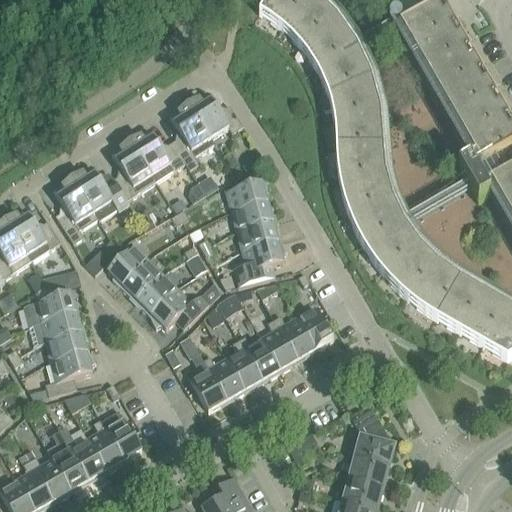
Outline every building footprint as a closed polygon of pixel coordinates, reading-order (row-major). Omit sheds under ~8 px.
[(269,0),(259,17),(270,24),(282,33),(291,41),(300,51),(308,61),(315,73),(321,84),(326,97),(330,108),(333,122),(335,134),(336,162),(337,172),(339,184),(344,207),(348,218),(351,225),(357,240),(369,260),(376,269),(390,287),(407,303),(416,310),(426,317),(507,364),(511,361),(511,311),(452,277),(445,272),(439,267),(425,254),(414,240),(409,234),(400,218),(395,206),(391,196),(386,175),(385,167),(383,130),(381,113),(377,95),(371,80),(365,63),(357,49),(347,33),(336,20),(324,7),(316,0),(269,0)] [(428,0),(390,0),(386,3),(397,22),(430,3),(428,0)] [(461,40),(448,18),(448,17),(447,17),(442,7),(400,31),(480,169),(474,172),(470,165),(459,171),(479,206),(490,199),(486,192),(491,189),(511,225),(511,129),(501,109),(501,108),(500,109),(487,87),(488,86),(488,85),(487,86),(474,64),(475,63),(474,63),(461,41),(462,40),(461,40)] [(187,107),(210,143),(229,131),(233,138),(243,131),(230,110),(220,116),(206,95),(205,96),(206,98),(199,102),(188,107),(187,107)] [(182,140),(172,147),(185,168),(190,175),(201,168),(196,160),(214,149),(210,143),(187,107),(187,108),(186,108),(178,116),(171,120),(170,119),(169,119),(182,140)] [(129,144),(156,186),(174,174),(175,175),(185,168),(172,147),(161,153),(148,132),(147,133),(148,135),(141,139),(131,143),(130,144),(129,144)] [(124,177),(114,183),(127,205),(138,198),(138,197),(156,186),(129,144),(129,145),(128,145),(120,153),(113,157),(112,156),(111,156),(124,177)] [(127,205),(114,183),(114,184),(111,179),(99,182),(90,169),(89,170),(90,172),(83,176),(73,180),(72,181),(71,181),(98,223),(99,225),(118,214),(119,215),(130,208),(127,205)] [(71,181),(71,182),(70,182),(62,190),(55,194),(54,193),(53,193),(66,214),(56,220),(74,248),(85,241),(80,234),(98,223),(71,181)] [(226,197),(232,217),(270,207),(267,195),(265,195),(262,187),(226,197)] [(183,202),(172,209),(177,217),(188,211),(183,202)] [(273,219),(270,207),(232,217),(237,237),(273,227),(271,219),(273,219)] [(5,223),(32,265),(50,254),(61,247),(48,226),(37,232),(24,212),(23,212),(24,214),(17,218),(7,223),(6,223),(5,223)] [(177,218),(182,228),(188,224),(183,215),(177,218)] [(182,228),(177,218),(170,222),(175,231),(182,228)] [(151,220),(140,227),(146,236),(157,230),(151,220)] [(0,279),(3,284),(14,277),(14,276),(32,265),(5,223),(4,224),(5,224),(4,225),(0,227),(0,279)] [(275,235),(273,227),(237,237),(242,256),(280,246),(277,234),(275,235)] [(200,231),(189,237),(194,246),(205,240),(200,231)] [(189,237),(178,243),(183,252),(191,247),(194,246),(189,237)] [(202,255),(211,250),(207,243),(198,248),(202,255)] [(280,246),(242,256),(246,270),(234,274),(239,291),(275,282),(272,270),(284,267),(282,260),(288,257),(280,246)] [(113,283),(121,292),(149,264),(135,249),(108,276),(114,282),(113,283)] [(211,250),(202,255),(206,261),(215,256),(211,250)] [(188,263),(197,258),(193,251),(184,256),(188,263)] [(196,280),(206,274),(197,258),(187,264),(196,280)] [(94,262),(86,270),(87,271),(95,280),(104,271),(94,262)] [(164,279),(149,264),(121,292),(130,301),(132,300),(137,305),(164,279)] [(78,275),(64,279),(68,292),(81,288),(78,275)] [(310,287),(305,278),(298,282),(304,291),(310,287)] [(178,293),(164,279),(137,305),(143,311),(141,312),(150,321),(178,293)] [(276,288),(257,292),(263,304),(280,294),(276,288)] [(192,307),(178,293),(150,321),(156,333),(162,330),(167,334),(183,318),(191,327),(209,309),(200,300),(192,307)] [(71,297),(35,307),(23,310),(29,330),(79,317),(75,305),(73,305),(71,297)] [(235,298),(218,308),(226,322),(244,311),(235,298)] [(315,312),(296,322),(316,356),(327,350),(326,348),(333,344),(315,312)] [(218,313),(207,320),(213,331),(224,324),(218,313)] [(34,350),(46,347),(82,337),(80,330),(82,329),(79,317),(29,330),(34,350)] [(281,320),(274,324),(297,365),(304,361),(305,363),(316,356),(296,322),(285,329),(281,320)] [(272,336),(261,343),(281,377),(292,371),(291,369),(297,365),(274,324),(267,328),(272,336)] [(84,345),(82,337),(46,347),(51,367),(89,356),(86,344),(84,345)] [(245,341),(239,344),(262,385),(269,381),(270,383),(281,377),(261,343),(250,349),(245,341)] [(180,347),(189,363),(199,358),(189,342),(180,347)] [(237,357),(226,363),(246,397),(256,391),(255,389),(262,385),(239,344),(232,348),(237,357)] [(11,365),(20,360),(16,353),(7,359),(11,365)] [(172,354),(166,358),(171,367),(178,363),(172,354)] [(96,367),(89,356),(51,367),(56,386),(46,389),(47,393),(49,401),(73,395),(70,383),(93,377),(91,371),(96,367)] [(200,359),(192,363),(201,377),(208,373),(203,365),(202,363),(200,359)] [(20,360),(11,365),(14,372),(23,367),(20,360)] [(203,365),(208,373),(227,405),(234,402),(235,404),(246,397),(226,363),(215,369),(210,361),(203,365)] [(6,368),(0,371),(0,379),(0,380),(9,375),(6,368)] [(209,416),(227,405),(208,373),(201,377),(190,384),(209,416)] [(107,392),(112,401),(119,397),(114,388),(107,392)] [(47,393),(29,397),(34,406),(49,401),(47,393)] [(71,402),(64,403),(72,417),(78,414),(71,402)] [(352,424),(362,441),(361,441),(355,462),(389,471),(394,450),(390,449),(390,444),(372,413),(352,424)] [(124,465),(142,455),(118,414),(100,424),(124,465)] [(2,419),(0,420),(0,427),(5,432),(14,424),(5,416),(2,419)] [(98,437),(87,443),(107,477),(118,471),(117,469),(124,465),(100,424),(93,428),(98,437)] [(76,449),(71,441),(66,432),(60,436),(88,486),(95,482),(96,484),(107,477),(87,443),(76,449)] [(88,486),(60,436),(53,440),(58,449),(47,455),(52,463),(72,498),(83,491),(81,489),(88,486)] [(294,462),(303,456),(318,448),(312,437),(288,451),(294,462)] [(32,455),(26,459),(29,465),(36,461),(32,455)] [(303,456),(294,462),(300,472),(309,467),(303,456)] [(26,459),(19,462),(23,469),(29,465),(26,459)] [(29,465),(53,506),(60,502),(61,504),(72,498),(52,463),(41,470),(36,461),(29,465)] [(355,462),(349,483),(382,492),(387,473),(388,473),(389,471),(355,462)] [(17,484),(32,511),(46,511),(47,511),(46,510),(53,506),(29,465),(23,469),(28,477),(17,484)] [(202,511),(251,511),(234,482),(218,491),(223,500),(202,511)] [(301,493),(312,496),(315,484),(304,482),(301,493)] [(349,483),(344,505),(371,511),(376,511),(382,492),(349,483)] [(32,511),(17,484),(0,493),(0,497),(8,511),(32,511)] [(312,496),(301,493),(298,505),(309,508),(312,496)]
